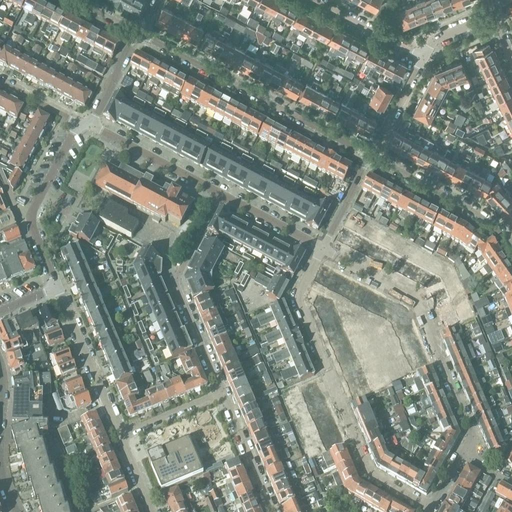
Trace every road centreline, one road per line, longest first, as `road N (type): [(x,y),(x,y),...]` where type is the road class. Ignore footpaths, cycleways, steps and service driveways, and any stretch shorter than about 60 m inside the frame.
road 1 (residential): [(323,249),(298,307),(370,470),(429,509)]
road 2 (residential): [(466,452),(472,439),(420,302),(323,249)]
road 3 (residential): [(139,34),(369,160)]
road 4 (residential): [(218,198),(176,286),(220,395)]
road 5 (residential): [(80,124),(30,217),(57,287)]
road 6 (residential): [(369,160),(473,218),(511,250)]
road 7 (residential): [(122,435),(57,287)]
road 8 (residential): [(218,198),(89,127)]
road 9 (residential): [(220,395),(271,511)]
road 10 (residential): [(423,55),(312,0)]
